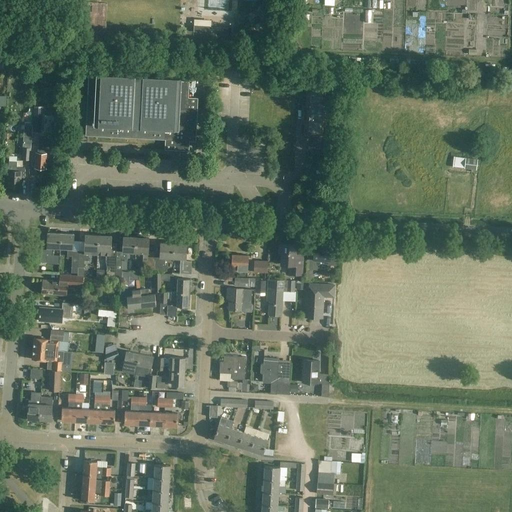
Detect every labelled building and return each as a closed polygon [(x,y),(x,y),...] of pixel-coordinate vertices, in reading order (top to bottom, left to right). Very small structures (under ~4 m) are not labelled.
[(365,13),(354,13),(354,8),(346,8),(346,19),(365,20),(365,13)] [(439,30),(439,16),(429,16),(429,30),(439,30)] [(228,43),(229,28),(211,27),(211,26),(194,25),(193,47),(203,48),(203,43),(210,43),(210,41),(215,42),(228,43)] [(87,94),(86,130),(88,130),(87,136),(165,140),(164,150),(178,151),(178,149),(189,149),(189,141),(196,141),(198,98),(188,97),(189,81),(182,81),(182,78),(96,74),(95,94),(87,94)] [(332,114),(333,101),(333,100),(325,99),(326,87),(306,86),(305,106),(303,106),(308,107),(308,111),(306,111),(305,116),(308,116),(308,123),(302,123),(304,123),(304,135),(326,136),(327,114),(332,114)] [(35,168),(46,169),(47,163),(51,163),(52,139),(39,138),(38,153),(36,153),(35,168)] [(22,160),(30,160),(30,148),(22,148),(22,160)] [(452,167),(464,168),(465,158),(454,156),(452,167)] [(134,157),(134,167),(164,167),(164,157),(134,157)] [(464,169),(476,170),(477,159),(465,158),(464,169)] [(17,161),(9,161),(8,187),(21,187),(21,177),(24,178),(25,167),(16,167),(17,161)] [(60,248),(61,233),(48,232),(47,249),(41,249),(40,262),(47,262),(47,255),(52,256),(52,248),(60,248)] [(74,234),(61,233),(60,248),(68,249),(67,256),(72,257),(72,272),(78,273),(78,267),(79,251),(73,251),(74,234)] [(97,254),(98,250),(99,235),(86,234),(85,251),(79,251),(78,267),(84,267),(84,260),(89,261),(89,254),(97,254)] [(99,235),(98,250),(97,254),(106,255),(106,262),(108,262),(107,277),(115,278),(115,269),(116,251),(116,253),(110,253),(111,236),(99,235)] [(128,252),(135,252),(136,237),(123,236),(122,252),(116,251),(115,269),(122,269),(123,259),(127,260),(128,252)] [(149,238),(136,237),(135,252),(143,253),(142,260),(147,261),(146,272),(153,273),(153,272),(154,259),(154,257),(148,257),(148,253),(149,238)] [(173,258),(174,243),(161,242),(160,259),(154,259),(153,272),(160,272),(164,272),(164,270),(165,265),(165,258),(173,258)] [(187,244),(174,243),(173,258),(180,259),(180,273),(191,273),(192,261),(186,261),(187,244)] [(303,250),(302,258),(295,257),(296,245),(282,244),(282,245),(279,245),(278,253),(281,253),(281,264),(289,265),(289,274),(302,275),(303,250)] [(318,260),(328,261),(328,264),(336,265),(337,253),(330,253),(330,247),(314,246),(314,259),(307,259),(307,270),(317,270),(318,260)] [(239,270),(247,271),(248,255),(232,254),(232,267),(239,267),(239,270)] [(254,261),(254,272),(267,272),(268,261),(254,261)] [(83,277),(70,276),(60,275),(60,281),(42,280),(41,294),(66,296),(67,288),(74,289),(74,285),(83,285),(83,277)] [(178,278),(177,292),(190,293),(191,286),(189,286),(189,279),(178,278)] [(235,285),(248,286),(255,286),(255,279),(235,278),(235,285)] [(294,292),(295,280),(268,279),(267,301),(269,301),(269,312),(282,313),(283,291),(287,291),(294,292)] [(323,296),(334,297),(335,285),(310,284),(310,292),(307,292),(306,317),(321,318),(323,296)] [(140,289),(142,307),(156,305),(155,294),(148,294),(148,288),(140,289)] [(242,310),(242,303),(251,303),(252,289),(227,288),(227,299),(229,299),(228,310),(242,310)] [(142,307),(140,289),(132,290),(133,296),(127,297),(128,308),(142,307)] [(190,299),(190,293),(177,292),(167,291),(167,292),(161,292),(160,302),(166,302),(166,299),(177,300),(176,306),(180,306),(180,309),(184,309),(184,307),(188,307),(188,299),(190,299)] [(61,317),(72,318),(73,303),(62,302),(62,308),(56,308),(56,309),(40,307),(39,321),(55,322),(56,314),(61,315),(61,317)] [(63,341),(63,337),(64,331),(51,330),(50,339),(34,338),(33,348),(58,350),(59,340),(63,341)] [(58,350),(33,348),(32,359),(53,361),(52,369),(62,370),(63,361),(64,351),(58,350)] [(107,360),(119,356),(117,350),(105,354),(107,360)] [(126,351),(124,362),(122,372),(136,374),(136,372),(140,353),(126,351)] [(140,353),(136,372),(136,374),(145,376),(145,373),(147,374),(150,372),(153,356),(140,353)] [(233,378),(238,379),(245,379),(246,356),(224,355),(224,361),(220,361),(220,373),(232,373),(232,378),(227,378),(227,387),(237,387),(237,381),(233,381),(233,378)] [(169,371),(185,371),(185,357),(174,357),(170,357),(170,366),(163,366),(164,358),(158,358),(157,370),(169,370),(169,371)] [(263,373),(263,375),(263,380),(272,381),(278,381),(279,358),(264,357),(264,363),(263,363),(261,364),(261,371),(262,373),(263,373)] [(304,360),(302,382),(318,383),(318,374),(319,360),(304,360)] [(31,369),(31,378),(42,378),(42,370),(31,369)] [(50,370),(49,390),(59,391),(60,370),(50,370)] [(169,378),(173,379),(173,385),(184,385),(185,371),(169,371),(169,378)] [(92,384),(92,373),(84,372),(83,384),(92,384)] [(149,375),(147,387),(154,388),(156,376),(149,375)] [(131,405),(131,411),(125,410),(124,424),(138,424),(138,411),(139,405),(138,405),(139,396),(128,396),(129,390),(122,389),(122,400),(128,401),(128,405),(131,405)] [(32,393),(32,397),(29,397),(29,404),(28,404),(28,420),(40,421),(41,398),(41,393),(32,393)] [(84,394),(76,394),(76,402),(75,408),(75,421),(88,422),(89,409),(82,408),(82,402),(83,402),(84,394)] [(95,409),(89,409),(88,422),(101,423),(102,395),(95,394),(95,409)] [(102,395),(101,423),(114,423),(115,410),(109,410),(110,395),(102,395)] [(138,405),(139,405),(146,406),(147,397),(139,396),(138,405)] [(52,397),(41,398),(40,421),(52,420),(52,404),(52,397)] [(157,407),(165,407),(165,398),(158,398),(157,407)] [(165,398),(165,407),(173,407),(173,398),(165,398)] [(75,421),(75,408),(62,407),(61,421),(75,421)] [(151,412),(138,411),(138,424),(151,425),(151,412)] [(164,426),(165,412),(151,412),(151,425),(164,426)] [(165,412),(164,426),(177,426),(178,413),(165,412)] [(392,425),(400,424),(399,413),(391,414),(392,425)] [(215,439),(226,442),(231,427),(225,425),(227,418),(221,416),(219,423),(214,439),(215,439)] [(243,431),(231,427),(226,442),(238,446),(243,431)] [(243,431),(238,446),(250,450),(255,435),(244,432),(243,431)] [(267,439),(255,435),(250,450),(262,455),(267,439)] [(412,462),(412,458),(416,458),(416,444),(403,444),(403,462),(412,462)] [(83,473),(96,474),(110,475),(111,467),(97,466),(97,461),(84,460),(83,473)] [(320,471),(339,472),(339,460),(320,460),(320,471)] [(128,462),(127,475),(134,476),(135,463),(128,462)] [(153,477),(169,478),(170,465),(154,464),(153,477)] [(263,479),(279,480),(280,467),(264,466),(263,479)] [(83,473),(82,486),(110,488),(110,480),(96,479),(96,474),(83,473)] [(133,488),(134,476),(127,475),(126,488),(133,488)] [(169,490),(169,478),(153,477),(153,490),(169,490)] [(284,480),(279,480),(263,479),(263,491),(278,492),(279,485),(284,485),(284,480)] [(333,484),(317,482),(316,494),(333,495),(333,484)] [(109,495),(110,488),(82,486),(81,500),(94,501),(95,492),(101,492),(100,495),(109,495)] [(168,503),(169,490),(153,490),(152,502),(168,503)] [(278,505),(278,492),(263,491),(262,504),(278,505)] [(328,500),(316,499),(316,507),(328,508),(328,500)] [(167,511),(168,503),(152,502),(152,509),(145,509),(144,511),(167,511)]
